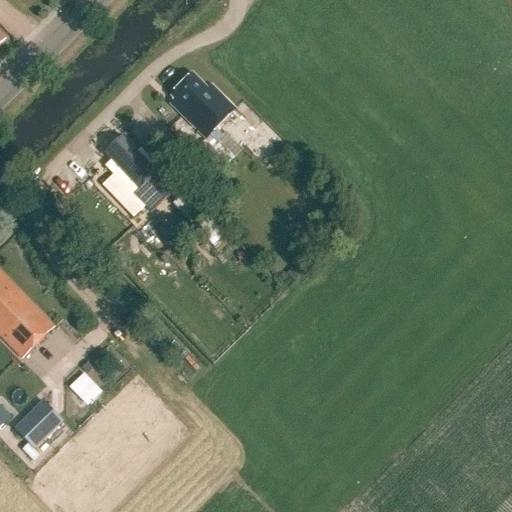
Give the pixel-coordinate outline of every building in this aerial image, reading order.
[(210,138),(235,111),(212,88),(208,92),(192,76),(170,98),(174,101),(170,106),(206,142),(210,138)] [(210,182),(232,160),(210,138),(206,142),(192,156),(201,164),(197,168),(210,182)] [(145,209),(168,187),(147,165),(151,162),(141,152),(137,155),(122,139),(104,156),(139,191),(133,197),(145,209)] [(201,164),(192,156),(178,141),(158,161),(182,184),(197,168),(201,164)] [(226,237),(186,194),(173,206),(213,249),(226,237)] [(0,338),(23,361),(54,330),(0,274),(0,338)] [(88,406),(101,393),(84,376),(71,388),(88,406)] [(33,452),(61,425),(41,404),(13,432),(33,452)]
